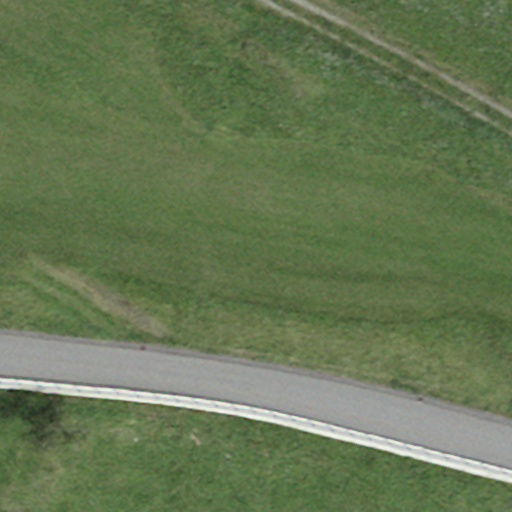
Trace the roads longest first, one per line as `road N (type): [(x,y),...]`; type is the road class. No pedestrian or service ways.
road 1 (tertiary): [(0,356),(308,396),(511,446)]
road 2 (track): [(511,123),(288,0)]
